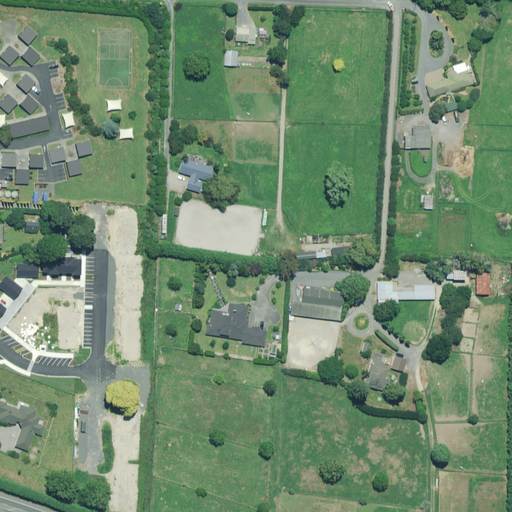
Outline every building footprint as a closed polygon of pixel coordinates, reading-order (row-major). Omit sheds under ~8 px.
[(29,25),(19,37),(28,45),(38,33),(29,25)] [(250,27),(250,28),(237,27),(237,41),(249,41),(249,44),(256,44),(257,27),(250,27)] [(9,46),(0,55),(0,58),(8,65),(19,54),(9,46)] [(40,56),(30,46),(21,56),(32,65),(40,56)] [(238,51),(227,51),(226,66),(238,66),(238,51)] [(469,68),(467,62),(455,66),(456,67),(446,70),(449,79),(428,86),(431,97),(447,92),(448,95),(453,94),(452,91),(475,84),(469,68)] [(26,73),(16,85),(25,93),(35,82),(26,73)] [(7,94),(0,102),(0,107),(7,114),(17,102),(7,94)] [(38,104),(28,94),(19,104),(30,113),(38,104)] [(458,109),(456,102),(447,104),(449,111),(458,109)] [(46,114),(7,123),(10,138),(49,129),(46,114)] [(431,148),(431,127),(414,127),(414,136),(406,136),(406,148),(431,148)] [(75,144),(78,157),(92,153),(89,140),(75,144)] [(49,150),(52,163),(65,160),(62,147),(49,150)] [(16,154),(2,154),(1,166),(15,167),(16,154)] [(43,155),(29,155),(29,167),(43,168),(43,155)] [(113,160),(104,157),(102,166),(111,169),(113,160)] [(200,193),(203,182),(199,181),(200,179),(204,180),(209,182),(214,168),(184,158),(180,172),(191,176),(187,189),(200,193)] [(67,162),(69,175),(81,172),(78,159),(67,162)] [(28,184),(28,170),(16,169),(15,184),(28,184)] [(438,196),(426,195),(425,210),(437,210),(438,196)] [(89,229),(94,241),(119,231),(113,217),(93,225),(94,227),(89,229)] [(38,222),(25,221),(25,230),(38,231),(38,222)] [(351,255),(351,247),(333,249),(333,256),(351,255)] [(328,257),(327,252),(316,253),(316,251),(296,253),(297,260),(328,257)] [(70,271),(56,266),(52,279),(66,284),(70,271)] [(467,271),(448,270),(447,279),(466,280),(467,271)] [(490,271),(478,271),(477,294),(490,295),(490,271)] [(394,292),(394,282),(379,282),(379,306),(398,306),(398,300),(436,299),(436,285),(415,285),(415,292),(394,292)] [(301,304),(292,303),(290,315),(341,320),(344,292),(303,287),(301,304)] [(46,300),(37,293),(16,318),(27,327),(30,324),(44,336),(55,322),(39,309),(46,300)] [(250,306),(231,304),(229,316),(221,315),(222,310),(213,309),(211,326),(208,325),(207,334),(228,337),(228,338),(243,340),(243,344),(266,347),(268,328),(247,326),(250,306)] [(371,344),(366,343),(363,352),(368,353),(371,344)] [(408,360),(396,357),(392,368),(404,372),(408,360)] [(373,360),(366,386),(385,391),(389,379),(386,379),(390,365),(373,360)] [(129,366),(97,364),(96,374),(129,376),(129,366)] [(21,409),(0,401),(0,412),(1,413),(0,417),(0,420),(15,425),(15,424),(23,427),(16,446),(29,451),(35,433),(43,436),(46,427),(39,424),(41,417),(36,415),(38,411),(22,405),(21,409)]
